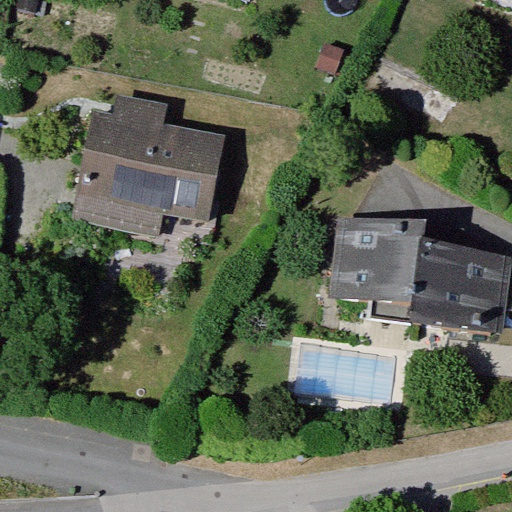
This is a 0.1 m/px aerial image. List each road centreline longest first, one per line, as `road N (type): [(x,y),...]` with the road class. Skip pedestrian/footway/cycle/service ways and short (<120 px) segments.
road 1 (residential): [(511,462),(318,500),(178,511)]
road 2 (residential): [(0,453),(120,479),(174,511)]
